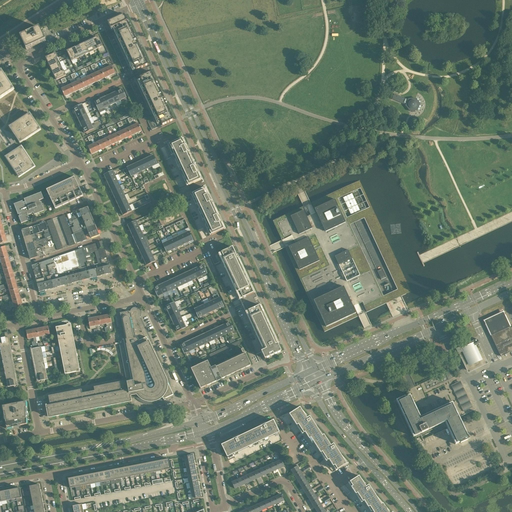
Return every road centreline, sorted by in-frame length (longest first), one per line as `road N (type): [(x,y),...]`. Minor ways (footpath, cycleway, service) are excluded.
road 1 (tertiary): [(315,368),(141,1)]
road 2 (tertiary): [(136,4),(307,372)]
road 3 (secondary): [(194,422),(0,466)]
road 4 (secondary): [(0,474),(178,439)]
road 5 (tertiary): [(418,511),(355,438),(321,380)]
road 6 (residential): [(189,403),(39,433)]
road 7 (secondary): [(452,308),(315,368)]
road 8 (residential): [(15,64),(136,4)]
road 9 (secondary): [(321,380),(439,326)]
road 10 (residential): [(58,471),(167,450),(178,439)]
road 11 (unknown): [(408,327),(359,215)]
